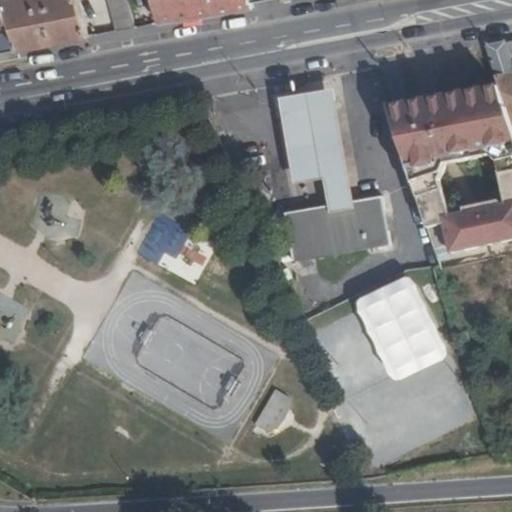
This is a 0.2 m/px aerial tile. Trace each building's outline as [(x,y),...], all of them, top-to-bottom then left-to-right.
[(0,0),(0,9),(13,51),(82,37),(70,0),(0,0)] [(126,29),(117,0),(100,0),(109,32),(126,29)] [(242,0),(145,0),(151,25),(244,9),(242,0)] [(0,52),(13,51),(0,9),(0,52)] [(504,85),(510,105),(511,104),(511,45),(510,40),(491,44),(501,75),(504,85)] [(327,176),(332,203),(358,200),(353,160),(349,131),(346,101),(344,85),(287,92),(288,107),(292,138),(296,167),(297,180),(327,176)] [(504,85),(395,106),(423,197),(438,248),(454,245),(467,243),(468,250),(511,241),(511,111),(510,105),(504,85)] [(300,208),(288,210),(294,258),(308,256),(392,243),(385,196),(358,200),(332,203),(300,208)] [(468,250),(467,243),(454,245),(455,252),(468,250)] [(361,314),(396,387),(448,362),(413,290),(361,314)] [(272,392),(251,429),(265,436),(277,430),(283,420),(287,413),(285,399),(272,392)]
